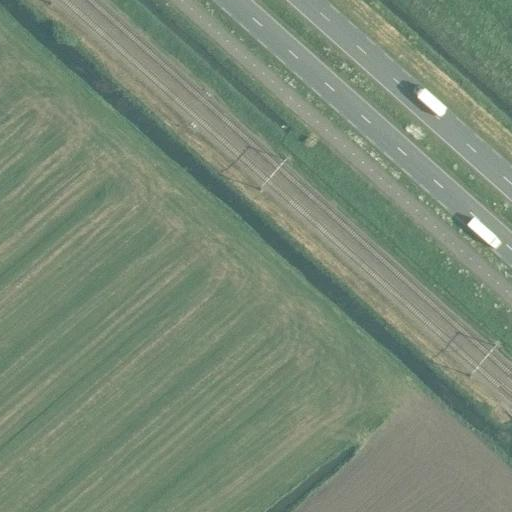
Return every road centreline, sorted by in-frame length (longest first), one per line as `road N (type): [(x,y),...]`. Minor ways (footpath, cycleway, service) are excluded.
road 1 (primary): [(231,0),(511,250)]
road 2 (primary): [(511,183),(305,0)]
